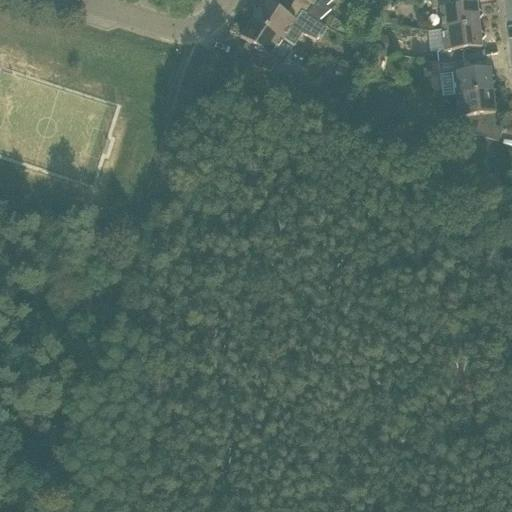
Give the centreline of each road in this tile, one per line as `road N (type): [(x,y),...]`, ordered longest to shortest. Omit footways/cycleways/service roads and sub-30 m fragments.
road 1 (track): [(65,511),(195,32)]
road 2 (residential): [(227,0),(195,32),(81,0)]
